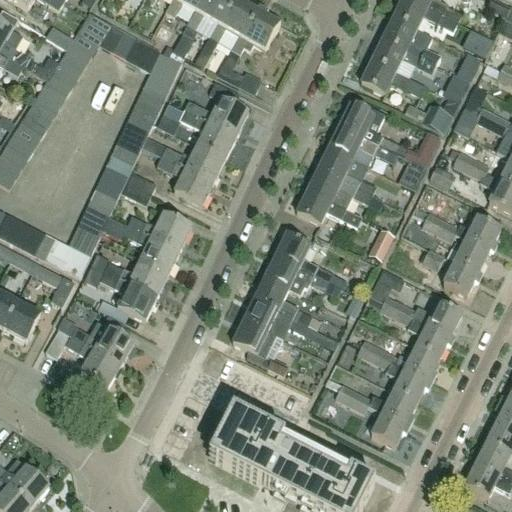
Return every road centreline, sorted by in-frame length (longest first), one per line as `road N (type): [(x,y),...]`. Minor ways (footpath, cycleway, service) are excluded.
road 1 (residential): [(113,480),(337,16)]
road 2 (residential): [(511,311),(411,511)]
road 3 (unknown): [(0,209),(36,220),(117,72)]
road 4 (residential): [(113,480),(0,406)]
